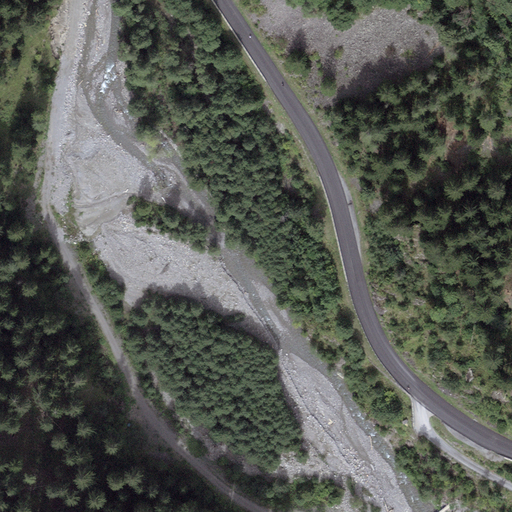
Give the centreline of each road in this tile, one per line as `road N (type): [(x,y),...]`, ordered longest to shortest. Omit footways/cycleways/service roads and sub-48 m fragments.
road 1 (track): [(81,0),(54,117),(48,210),(152,416),(182,452),(259,511)]
road 2 (secondary): [(222,0),(316,145),(381,347),(447,414),(511,450)]
road 3 (track): [(511,488),(428,433),(420,392)]
